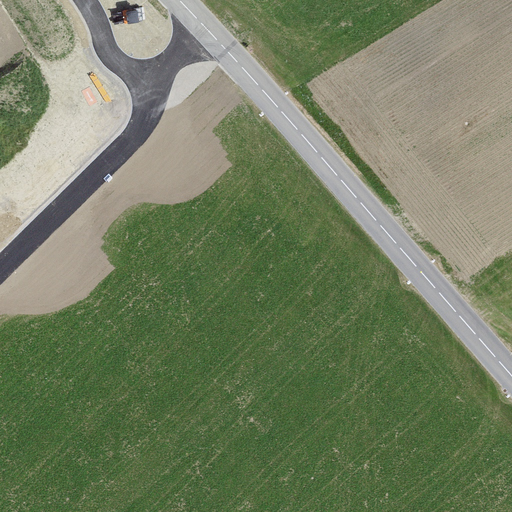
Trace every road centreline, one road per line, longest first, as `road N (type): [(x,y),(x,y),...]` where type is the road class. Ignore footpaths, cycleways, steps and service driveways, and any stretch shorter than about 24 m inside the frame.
road 1 (tertiary): [(208,21),(511,359)]
road 2 (residential): [(152,84),(135,136),(0,270)]
